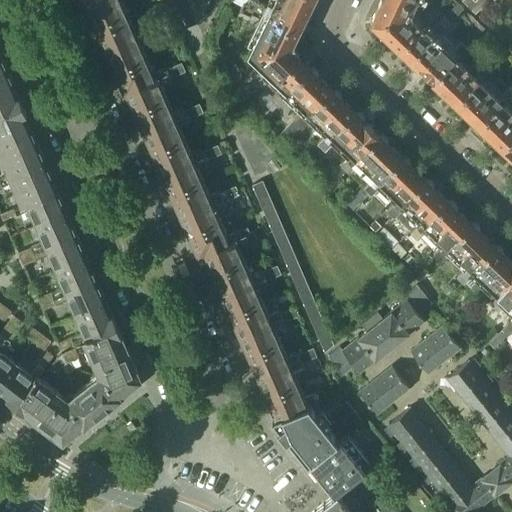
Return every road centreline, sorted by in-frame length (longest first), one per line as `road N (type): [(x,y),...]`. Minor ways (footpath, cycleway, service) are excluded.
road 1 (residential): [(184,408),(209,411),(220,399),(220,379),(103,112)]
road 2 (residential): [(103,112),(63,130),(184,408)]
road 3 (residential): [(511,205),(341,42),(336,14),(344,0)]
road 4 (secondary): [(122,497),(75,482),(0,429)]
